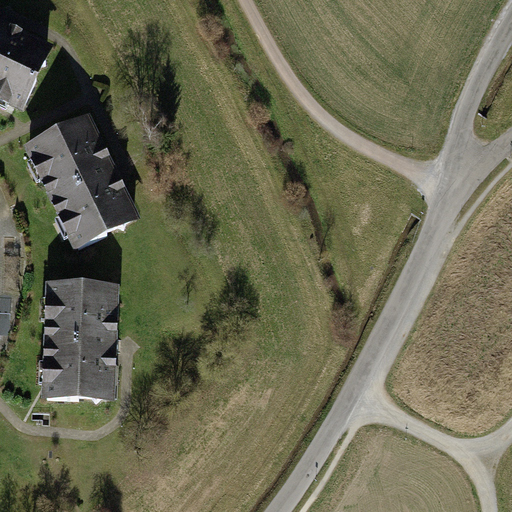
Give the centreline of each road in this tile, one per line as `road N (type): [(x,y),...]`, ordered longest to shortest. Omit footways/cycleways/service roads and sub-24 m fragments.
road 1 (residential): [(281,511),(352,401),(451,191)]
road 2 (track): [(451,191),(348,139),(299,100),(242,0)]
road 3 (track): [(352,401),(481,463),(485,511)]
road 4 (residential): [(451,191),(477,74),(511,19)]
